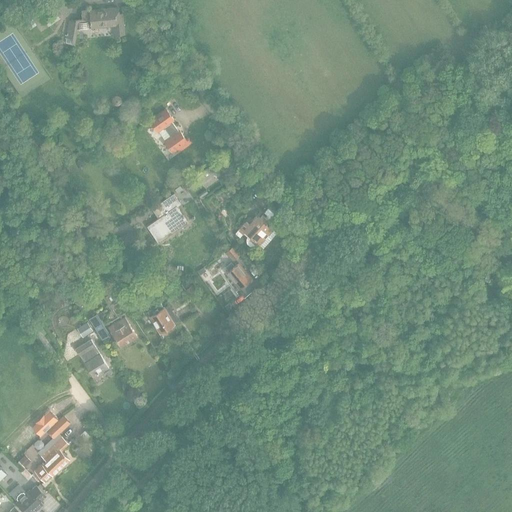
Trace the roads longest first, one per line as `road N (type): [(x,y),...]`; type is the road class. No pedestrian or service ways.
road 1 (unknown): [(104,511),(414,178),(511,51)]
road 2 (track): [(121,451),(20,299),(23,280),(75,250),(80,233),(51,170),(0,94)]
road 3 (tertiary): [(68,511),(312,253)]
road 4 (residential): [(312,253),(197,85),(151,0)]
road 5 (tertiary): [(406,168),(511,32)]
road 6 (tertiary): [(312,253),(406,168)]
